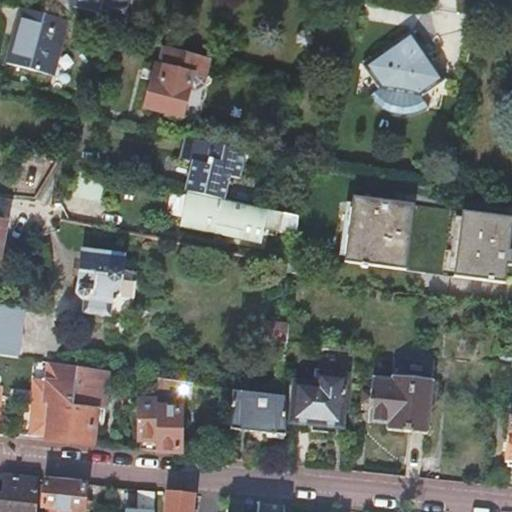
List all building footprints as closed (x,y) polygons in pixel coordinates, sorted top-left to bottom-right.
[(72,0),(72,2),(76,8),(123,21),(128,0),(72,0)] [(54,76),(68,22),(44,15),(21,9),(8,64),(54,76)] [(420,112),(424,110),(425,103),(421,97),(443,82),(443,79),(429,58),(420,45),(416,39),(414,39),(413,36),(411,34),(408,33),(405,35),(404,37),(402,37),(362,64),(362,67),(377,89),(367,96),(373,104),(380,109),(388,113),(395,115),(402,116),(411,115),(420,112)] [(420,45),(429,58),(433,53),(431,48),(426,44),(420,45)] [(170,54),(167,65),(192,71),(194,60),(170,54)] [(156,67),(145,109),(181,118),(192,76),(156,67)] [(189,139),(182,138),(178,158),(184,160),(189,139)] [(239,178),(245,153),(189,139),(184,160),(194,162),(197,163),(205,165),(203,172),(199,171),(194,194),(222,200),(227,175),(239,178)] [(99,202),(105,178),(78,172),(73,195),(99,202)] [(222,200),(194,194),(190,193),(187,192),(179,228),(260,246),(264,228),(279,232),(297,236),(298,217),(283,214),(222,200)] [(352,198),(344,263),(361,265),(360,268),(367,269),(367,266),(504,284),(507,266),(511,266),(511,252),(509,252),(511,228),(511,219),(392,203),(393,194),(379,192),(378,202),(352,198)] [(0,221),(0,285),(12,287),(19,241),(4,238),(7,223),(0,221)] [(83,252),(78,289),(83,294),(84,294),(82,309),(132,316),(137,272),(122,270),(123,257),(83,252)] [(25,309),(0,304),(0,355),(18,358),(25,309)] [(290,326),(288,342),(304,344),(307,315),(291,313),(290,326)] [(267,341),(288,342),(290,326),(269,325),(267,341)] [(511,366),(495,365),(493,389),(511,391),(511,366)] [(47,421),(46,442),(93,447),(95,426),(103,427),(109,372),(77,367),(75,385),(64,383),(61,405),(50,404),(51,398),(34,396),(32,420),(47,421)] [(294,383),(290,423),(342,429),(348,377),(317,374),(315,385),(294,383)] [(362,393),(361,403),(369,404),(367,424),(387,425),(387,431),(427,435),(432,382),(392,378),(392,381),(372,379),(370,393),(362,393)] [(233,392),(233,390),(159,379),(158,391),(233,402),(233,392)] [(285,437),(285,398),(233,392),(233,402),(230,431),(285,437)] [(158,401),(141,402),(140,452),(154,453),(180,454),(180,409),(159,408),(158,401)] [(0,511),(36,511),(39,481),(4,478),(2,496),(0,495),(0,511)] [(82,511),(85,486),(45,482),(42,507),(47,508),(46,511),(82,511)] [(191,511),(193,497),(166,495),(164,511),(191,511)]
